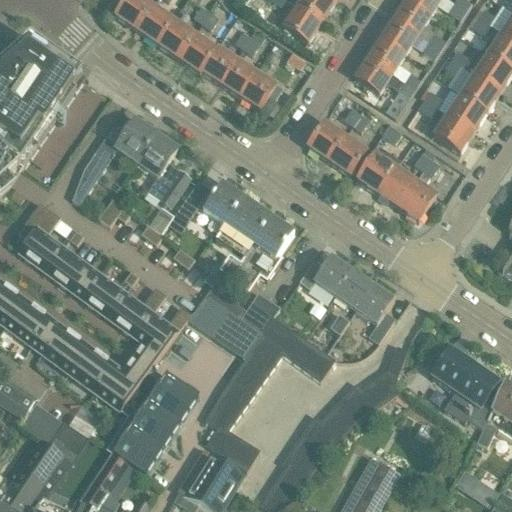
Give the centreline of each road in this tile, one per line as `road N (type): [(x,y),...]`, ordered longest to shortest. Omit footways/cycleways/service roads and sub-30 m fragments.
road 1 (tertiary): [(55,14),(135,81),(271,170)]
road 2 (residential): [(271,170),(387,0)]
road 3 (tertiary): [(271,170),(426,277)]
road 4 (residential): [(426,277),(511,148)]
